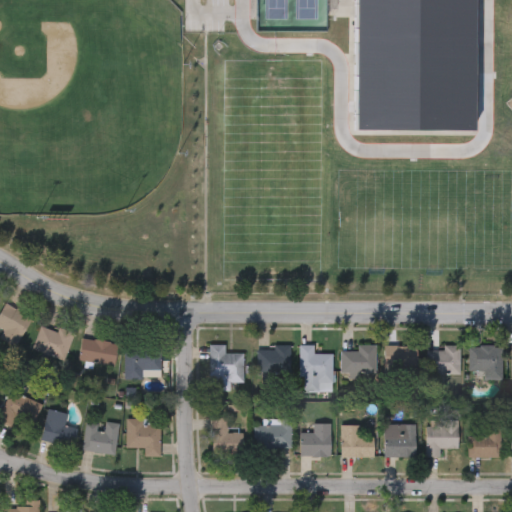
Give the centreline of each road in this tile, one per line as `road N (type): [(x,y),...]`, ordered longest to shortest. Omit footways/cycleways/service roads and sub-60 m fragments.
road 1 (tertiary): [(0,264),(68,298),(126,310),(511,314)]
road 2 (residential): [(0,459),(187,482),(511,480)]
road 3 (residential): [(188,314),(183,417),(193,511)]
